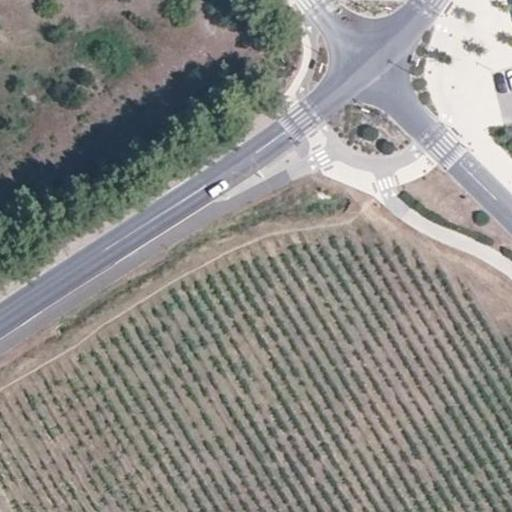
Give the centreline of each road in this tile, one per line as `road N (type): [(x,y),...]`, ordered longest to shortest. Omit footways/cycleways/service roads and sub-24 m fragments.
road 1 (tertiary): [(136,241),(386,75)]
road 2 (tertiary): [(362,46),(136,241)]
road 3 (tertiary): [(386,75),(511,205)]
road 4 (tertiary): [(0,327),(136,241)]
